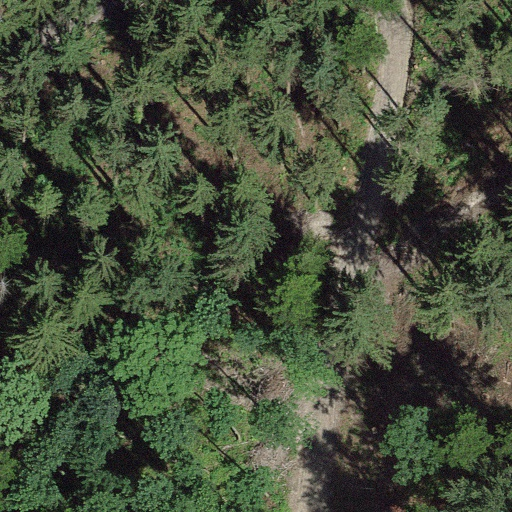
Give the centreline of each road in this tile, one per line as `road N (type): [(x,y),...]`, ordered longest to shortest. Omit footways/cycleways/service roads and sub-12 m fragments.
road 1 (track): [(309,511),(393,84),(390,0)]
road 2 (track): [(102,0),(0,93)]
